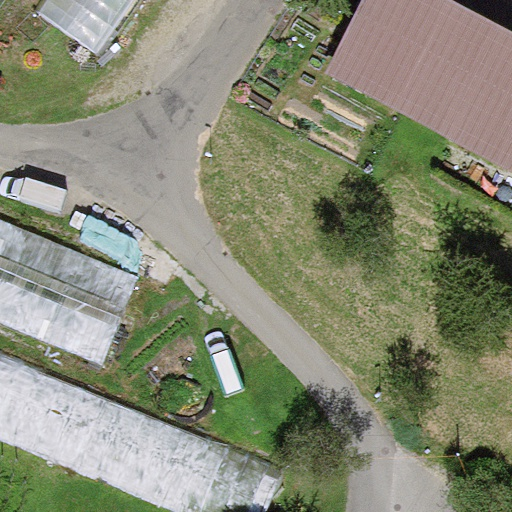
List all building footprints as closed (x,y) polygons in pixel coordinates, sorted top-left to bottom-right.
[(0,0),(0,14),(9,0),(0,0)] [(32,0),(23,15),(97,63),(138,0),(32,0)] [(441,95),(511,140),(511,8),(501,2),(441,95)] [(399,40),(401,39),(404,29),(400,20),(399,19),(391,17),(382,20),(379,28),(378,30),(382,39),(391,42),(399,40)] [(426,53),(427,52),(431,43),(427,34),(426,33),(418,30),(409,34),(405,41),(405,43),(409,52),(418,56),(426,53)] [(0,219),(0,315),(94,357),(129,276),(0,219)] [(0,355),(0,450),(157,511),(267,511),(285,467),(0,355)]
